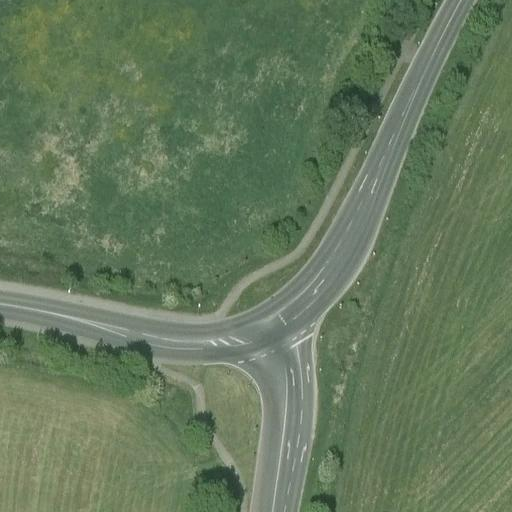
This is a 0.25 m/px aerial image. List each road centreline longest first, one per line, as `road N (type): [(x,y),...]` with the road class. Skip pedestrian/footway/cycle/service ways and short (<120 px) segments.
road 1 (secondary): [(462,0),(353,236),(328,274),(275,323)]
road 2 (secondary): [(0,305),(168,345),(248,337),(275,323)]
road 3 (tertiary): [(275,323),(293,376),(280,511)]
